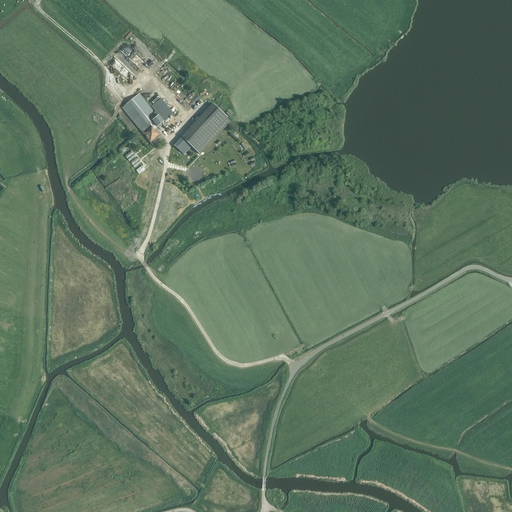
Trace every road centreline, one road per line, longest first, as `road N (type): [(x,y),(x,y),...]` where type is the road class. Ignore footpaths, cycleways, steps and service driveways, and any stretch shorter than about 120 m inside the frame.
road 1 (unclassified): [(264,511),(275,415),(295,365),(469,267),(511,280)]
road 2 (track): [(154,79),(130,93),(38,9),(39,0)]
